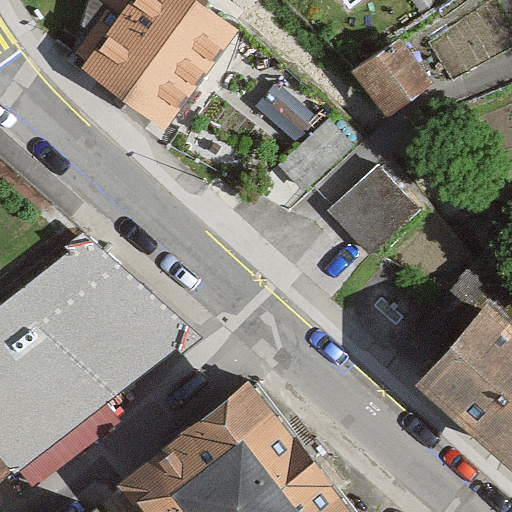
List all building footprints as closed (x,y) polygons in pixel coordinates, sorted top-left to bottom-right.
[(231,13),(210,0),(127,0),(94,51),(172,102),(231,13)] [(358,63),(389,109),(436,77),(404,31),(358,63)] [(376,166),(328,211),(368,253),(415,209),(376,166)] [(0,473),(200,326),(85,235),(0,297),(0,473)] [(511,328),(492,312),(424,393),(511,466),(511,328)] [(347,511),(248,392),(116,502),(124,511),(347,511)]
